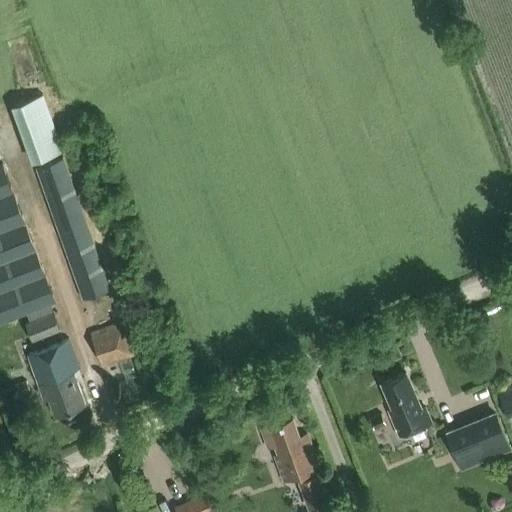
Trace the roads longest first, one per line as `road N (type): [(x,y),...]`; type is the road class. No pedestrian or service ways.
road 1 (unclassified): [(0,487),(511,272)]
road 2 (track): [(299,362),(355,511)]
